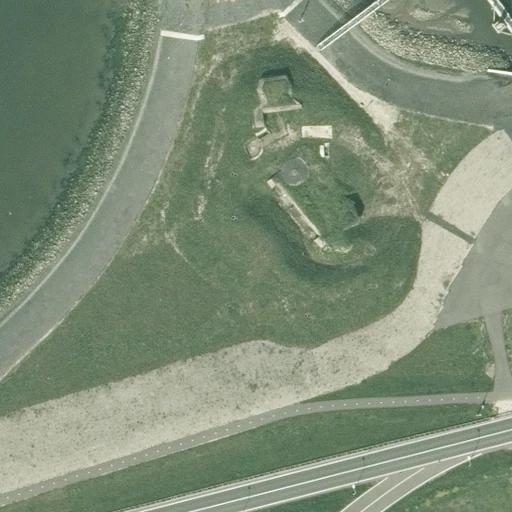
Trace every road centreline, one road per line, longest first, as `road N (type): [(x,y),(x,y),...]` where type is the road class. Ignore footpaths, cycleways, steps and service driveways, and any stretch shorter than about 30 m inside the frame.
road 1 (motorway): [(468,439),(193,511)]
road 2 (motorway): [(360,511),(468,439)]
